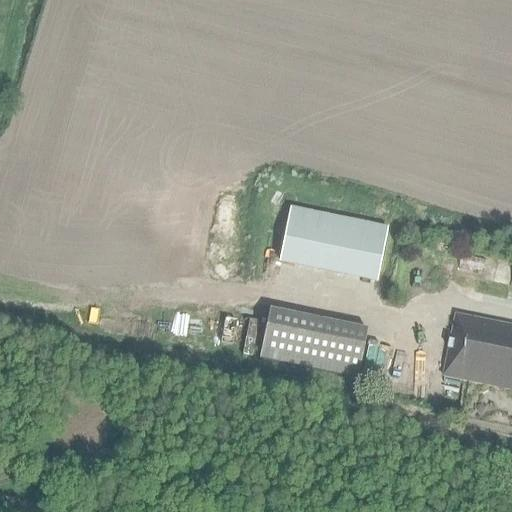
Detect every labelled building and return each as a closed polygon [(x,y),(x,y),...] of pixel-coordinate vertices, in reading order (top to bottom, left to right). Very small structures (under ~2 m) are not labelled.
[(289,212),(279,269),(379,285),(388,228),(289,212)] [(268,312),(258,361),(356,381),(366,332),(268,312)] [(511,327),(455,316),(443,378),(511,392),(511,327)] [(257,322),(248,320),(241,356),(251,358),(257,322)] [(235,323),(224,321),(220,345),(231,347),(235,323)]
